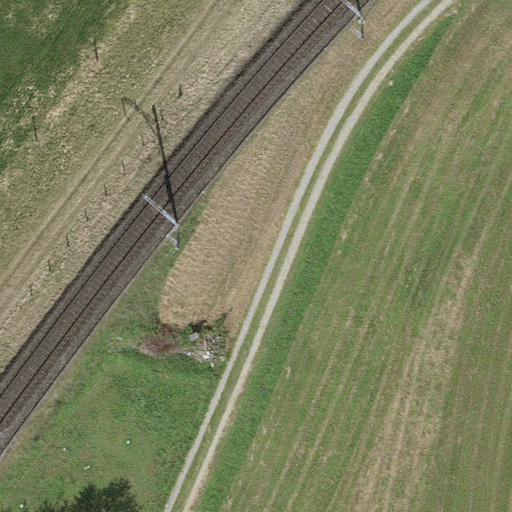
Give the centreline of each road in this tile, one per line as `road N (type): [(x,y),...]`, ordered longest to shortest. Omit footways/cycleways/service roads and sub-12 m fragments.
road 1 (track): [(168,511),(330,121),(427,0)]
road 2 (track): [(0,287),(213,0)]
